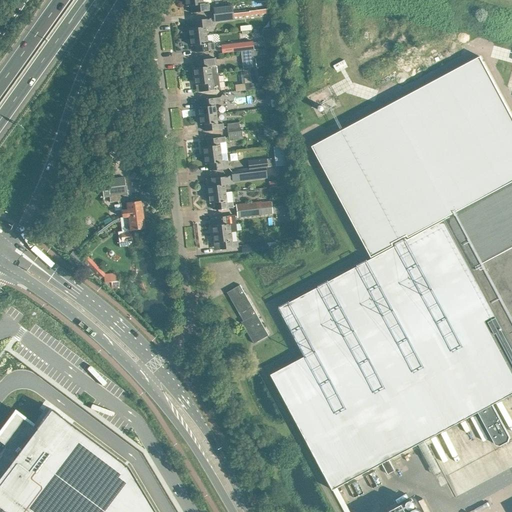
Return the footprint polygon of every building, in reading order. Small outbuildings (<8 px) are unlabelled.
[(185,0),(186,6),(190,6),(191,13),(209,11),(209,5),(208,3),(211,2),(210,0),(185,0)] [(232,4),(212,6),(213,14),(233,11),(232,4)] [(233,11),(213,14),(214,22),(234,20),(233,17),(268,13),(267,8),(233,11)] [(193,28),(189,28),(190,37),(206,35),(205,27),(211,27),(210,19),(192,21),(193,28)] [(270,29),(262,30),(265,48),(273,47),(270,29)] [(206,35),(190,37),(191,46),(195,45),(196,52),(206,51),(214,50),(213,45),(213,42),(207,43),(206,35)] [(253,42),(240,43),(240,51),(254,49),(253,42)] [(254,49),(240,51),(243,71),(244,71),(250,70),(256,69),(255,56),(267,55),(266,48),(264,48),(258,49),(254,49)] [(446,219),(511,183),(511,115),(480,56),(312,146),(371,257),(370,258),(371,259),(446,219)] [(197,67),(193,68),(194,76),(211,74),(217,74),(216,63),(215,58),(207,59),(197,60),(197,67)] [(343,60),(333,66),(335,70),(346,64),(343,60)] [(251,83),(244,83),(245,90),(259,89),(258,82),(257,77),(256,69),(250,70),(251,83)] [(211,74),(194,76),(195,85),(199,84),(200,92),(210,90),(219,89),(219,84),(217,74),(211,74)] [(276,88),(269,89),(270,100),(278,99),(276,88)] [(202,107),(198,107),(199,116),(216,114),(214,103),(220,103),(220,97),(201,100),(202,107)] [(216,114),(199,116),(200,124),(204,124),(205,131),(223,129),(223,124),(217,124),(216,114)] [(228,126),(227,127),(228,132),(240,131),(239,122),(228,123),(228,126)] [(240,131),(228,132),(229,140),(242,139),(241,131),(240,131)] [(207,146),(203,147),(204,155),(220,153),(219,142),(224,142),(225,142),(224,137),(223,137),(216,138),(206,139),(207,146)] [(107,160),(88,183),(95,189),(121,157),(121,150),(115,144),(104,158),(107,160)] [(220,153),(204,155),(205,164),(209,163),(210,170),(228,168),(226,153),(220,153)] [(248,168),(242,169),(242,171),(243,171),(267,167),(267,165),(266,158),(247,160),(248,168)] [(242,171),(231,172),(232,181),(247,179),(268,177),(267,168),(254,169),(243,171),(242,171)] [(212,185),(207,186),(208,195),(225,193),(224,185),(229,184),(229,176),(221,177),(211,178),(212,185)] [(472,268),(511,246),(511,183),(446,219),(472,268)] [(125,185),(108,187),(110,201),(127,199),(125,185)] [(225,193),(208,195),(209,203),(214,203),(214,210),(224,209),(232,208),(231,202),(230,192),(225,193)] [(260,201),(236,204),(236,211),(272,207),(271,200),(260,201)] [(131,202),(120,203),(121,217),(127,216),(143,215),(141,201),(131,202)] [(272,207),(236,211),(237,218),(272,214),(272,207)] [(143,215),(127,216),(129,230),(144,228),(143,215)] [(216,225),(212,225),(213,234),(229,232),(237,231),(235,216),(232,216),(225,217),(215,218),(216,225)] [(511,343),(507,334),(472,268),(446,219),(371,259),(279,308),(305,357),(271,374),(333,490),(382,464),(389,460),(479,412),(496,444),(500,446),(509,441),(510,437),(493,405),(511,394),(511,343)] [(130,232),(121,233),(122,241),(131,240),(130,232)] [(229,232),(213,234),(214,242),(218,242),(219,249),(229,248),(236,247),(236,241),(230,241),(229,232)] [(267,242),(241,245),(242,253),(277,249),(276,243),(267,244),(267,242)] [(511,331),(511,246),(472,268),(507,334),(511,331)] [(86,257),(80,264),(100,281),(106,275),(86,257)] [(240,285),(227,292),(242,318),(255,310),(240,285)] [(255,310),(242,318),(243,321),(242,322),(254,344),(269,335),(255,310)] [(0,511),(154,511),(128,466),(50,408),(36,427),(15,412),(0,432),(0,511)] [(389,460),(382,464),(388,474),(395,470),(389,460)]
